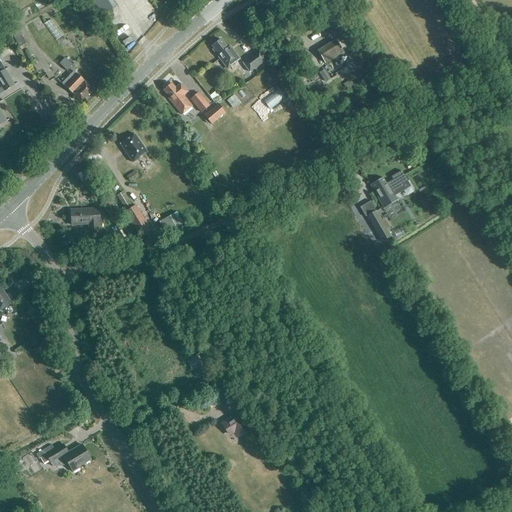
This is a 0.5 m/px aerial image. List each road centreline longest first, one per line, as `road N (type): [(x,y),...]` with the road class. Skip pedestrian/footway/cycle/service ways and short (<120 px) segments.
road 1 (track): [(511,92),(140,258),(58,276)]
road 2 (unclassified): [(160,511),(101,421),(71,356),(54,265),(7,210)]
road 3 (primary): [(7,210),(223,0)]
